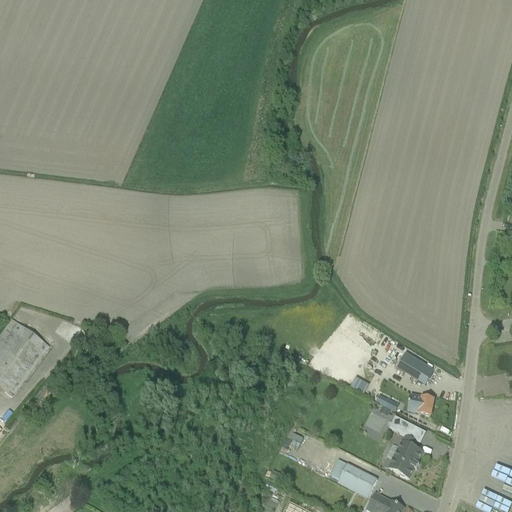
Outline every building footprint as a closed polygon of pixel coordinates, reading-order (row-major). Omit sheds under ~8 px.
[(13,399),(48,349),(15,324),(0,344),(0,391),(1,390),(13,399)] [(425,387),(433,373),(405,356),(397,370),(425,387)] [(348,390),(362,397),(368,386),(353,379),(348,390)] [(411,397),(408,414),(418,416),(430,418),(433,402),(421,399),(411,397)] [(376,405),(393,413),(397,406),(380,398),(376,405)] [(419,466),(417,465),(423,454),(413,450),(416,444),(411,441),(416,430),(395,418),(389,430),(405,438),(402,444),(401,443),(398,451),(400,452),(395,463),(392,462),(388,470),(398,476),(399,478),(404,480),(406,480),(409,481),(414,471),(416,472),(419,466)] [(0,490),(2,492),(15,477),(2,466),(0,468),(0,490)] [(340,479),(339,481),(369,497),(377,482),(347,466),(340,479)] [(402,511),(404,510),(375,495),(366,511),(402,511)]
